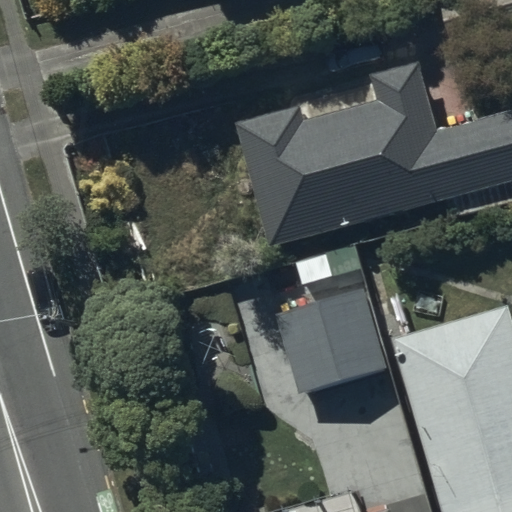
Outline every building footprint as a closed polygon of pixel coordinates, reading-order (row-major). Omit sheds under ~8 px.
[(511,0),(461,0),(444,5),(460,64),(511,49),(511,0)] [(273,263),(511,195),(511,126),(479,136),(462,73),(424,84),(422,77),(374,91),(381,118),(308,139),(303,122),(238,140),(273,263)] [(366,303),(280,327),(301,408),(388,384),(366,303)] [(441,511),(511,511),(511,339),(507,323),(400,357),(441,511)] [(397,511),(393,497),(339,511),(303,511),(303,508),(286,511),(397,511)]
